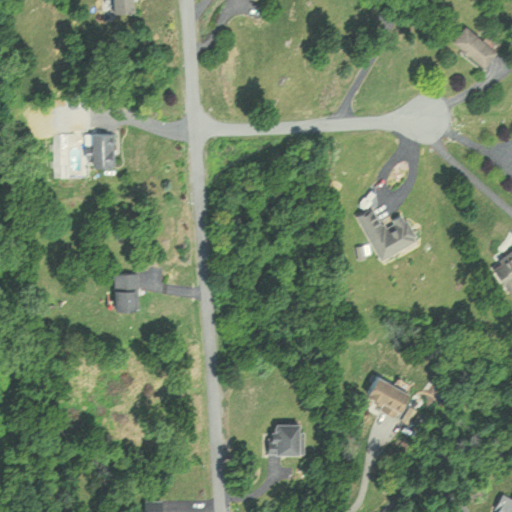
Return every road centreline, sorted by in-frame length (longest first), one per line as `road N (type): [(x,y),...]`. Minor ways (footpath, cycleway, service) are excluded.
road 1 (residential): [(220,511),(186,0)]
road 2 (residential): [(195,127),(426,119)]
